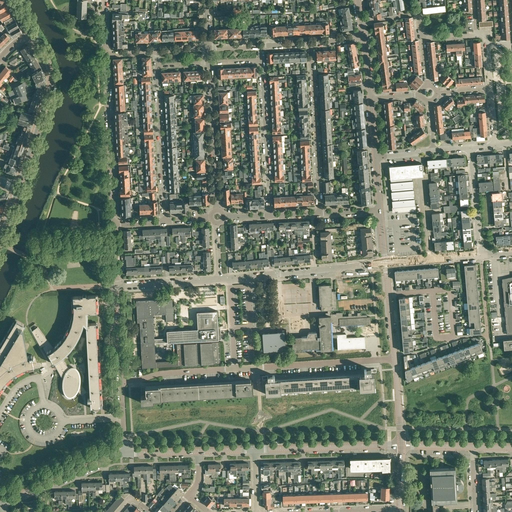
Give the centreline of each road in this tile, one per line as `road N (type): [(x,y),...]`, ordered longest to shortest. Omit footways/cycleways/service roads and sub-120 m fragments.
road 1 (residential): [(394,359),(121,380)]
road 2 (residential): [(113,224),(104,53)]
road 3 (residential): [(319,213),(310,43)]
road 4 (tertiary): [(18,188),(52,82),(29,31)]
road 5 (residential): [(219,279),(385,263)]
road 6 (residential): [(261,59),(269,216)]
road 7 (residential): [(156,65),(164,221)]
road 8 (residential): [(216,210),(209,62)]
road 9 (residential): [(254,449),(401,445)]
road 10 (residential): [(0,503),(124,453)]
